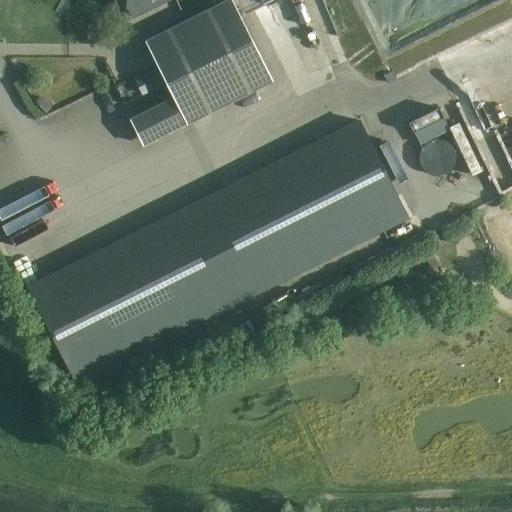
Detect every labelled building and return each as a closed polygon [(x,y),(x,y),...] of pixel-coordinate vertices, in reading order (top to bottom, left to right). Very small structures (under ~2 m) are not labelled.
[(161,0),(123,0),(131,15),(161,0)] [(261,58),(231,0),(223,0),(144,40),(173,97),(128,120),(141,147),(273,81),(261,58)] [(76,44),(96,44),(96,35),(76,35),(76,44)] [(421,63),(354,96),(375,137),(417,116),(413,107),(421,103),(426,112),(435,107),(431,99),(439,95),(431,80),(435,78),(429,66),(423,69),(421,63)] [(357,123),(25,291),(73,385),(405,218),(357,123)] [(3,238),(16,263),(67,236),(55,213),(39,221),(32,208),(2,224),(8,235),(3,238)]
